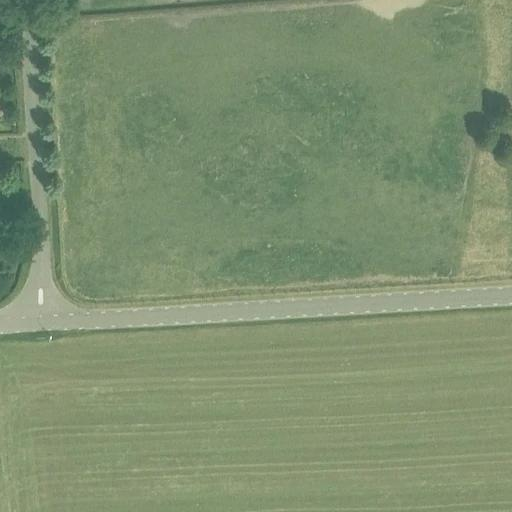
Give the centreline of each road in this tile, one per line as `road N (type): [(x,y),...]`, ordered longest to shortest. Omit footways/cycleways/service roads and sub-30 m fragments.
road 1 (tertiary): [(44,323),(511,299)]
road 2 (unclassified): [(44,323),(28,44),(35,0)]
